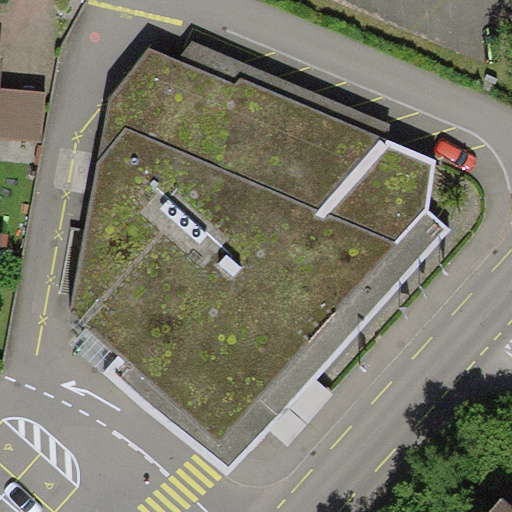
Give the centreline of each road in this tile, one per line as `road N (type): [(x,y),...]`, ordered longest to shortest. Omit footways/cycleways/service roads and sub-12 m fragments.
road 1 (residential): [(511,138),(190,0)]
road 2 (primary): [(310,511),(511,291)]
